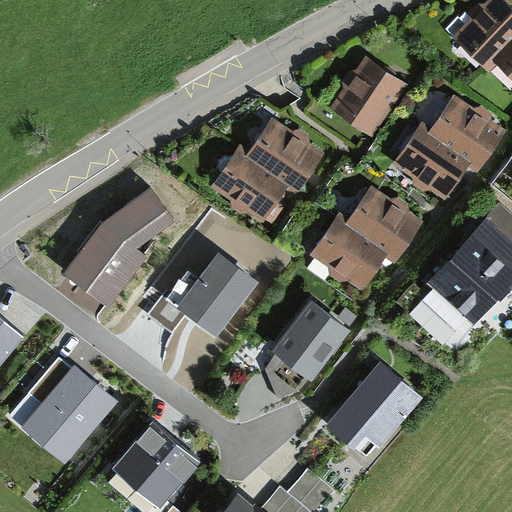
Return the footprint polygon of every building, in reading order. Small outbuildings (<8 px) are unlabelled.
[(492,61),(499,53),(511,39),(511,9),(509,7),(511,3),(511,0),(493,0),(487,7),(479,7),(474,12),(474,20),(462,33),(492,61)] [(511,39),(499,53),(511,65),(511,39)] [(349,88),(339,102),(373,126),(402,83),(368,60),(359,73),(351,74),(347,79),(349,88)] [(473,111),(458,101),(435,135),(468,158),(477,164),(501,131),(488,122),(487,114),(481,110),(473,111)] [(291,134),(276,124),(253,158),(286,180),(295,187),(318,153),(306,144),(305,137),(299,133),(291,134)] [(468,158),(435,135),(426,129),(402,162),(418,173),(418,180),(424,184),(432,182),(445,192),(468,158)] [(286,180),(253,158),(244,151),(238,160),(232,156),(232,155),(225,154),(220,159),(218,166),(220,172),(221,171),(227,176),(221,185),(235,195),(237,203),(243,207),(250,205),(271,220),(282,204),(275,199),(286,180)] [(100,223),(64,274),(107,307),(148,255),(138,248),(174,221),(151,186),(100,223)] [(390,202),(375,192),(352,226),(385,249),(395,255),(418,221),(405,212),(404,205),(398,201),(390,202)] [(433,288),(423,298),(457,329),(467,317),(474,325),(499,299),(501,301),(511,289),(511,214),(499,204),(428,282),(433,288)] [(385,249),(352,226),(343,219),(320,253),(335,263),(336,271),(342,275),(350,274),(362,282),(385,249)] [(219,255),(201,279),(189,269),(172,291),(169,289),(149,315),(172,333),(185,315),(216,338),(257,284),(219,255)] [(403,307),(421,288),(414,282),(396,301),(403,307)] [(352,331),(312,301),(272,351),(276,354),(266,367),(278,397),(302,387),(307,380),(312,383),(352,331)] [(357,316),(346,307),(339,316),(350,325),(357,316)] [(0,362),(25,334),(0,312),(0,362)] [(85,377),(60,355),(29,391),(44,403),(33,416),(50,430),(43,438),(65,456),(114,399),(92,380),(87,387),(80,382),(85,377)] [(424,398),(383,362),(327,426),(348,445),(344,450),(367,469),(403,427),(401,425),(424,398)] [(201,458),(153,418),(113,465),(161,506),(201,458)] [(308,467),(288,491),(311,511),(316,511),(335,491),(308,467)] [(311,511),(288,491),(281,485),(260,509),(257,506),(254,509),(239,496),(224,511),(311,511)]
